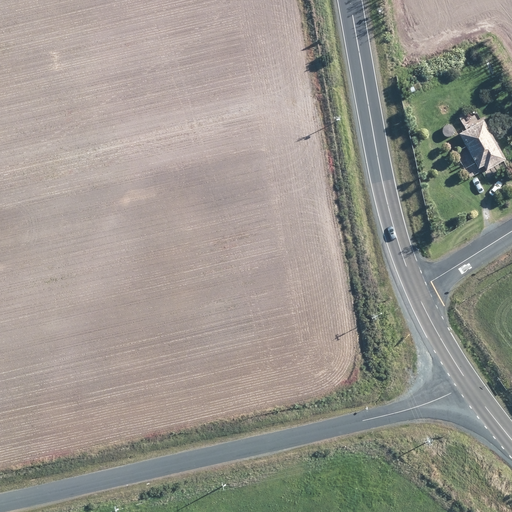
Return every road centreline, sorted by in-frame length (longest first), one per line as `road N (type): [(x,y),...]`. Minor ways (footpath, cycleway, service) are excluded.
road 1 (unclassified): [(0,503),(392,414),(467,382)]
road 2 (tertiary): [(350,0),(382,182),(416,290)]
